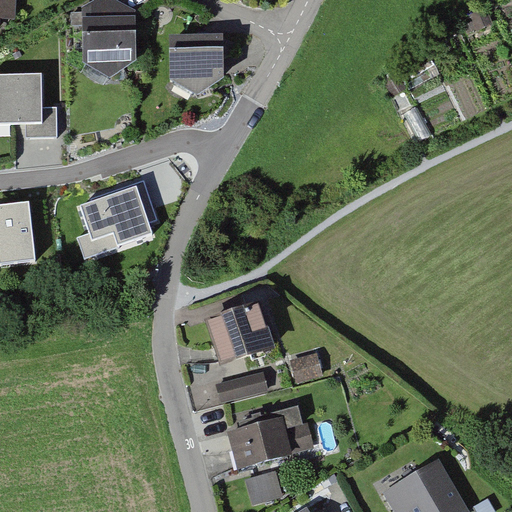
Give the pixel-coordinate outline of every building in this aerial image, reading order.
[(14,0),(0,0),(0,16),(13,17),(14,0)] [(98,0),(85,9),(82,9),(83,69),(87,69),(111,83),(136,68),(136,14),(112,0),(98,0)] [(221,42),(174,40),(174,80),(190,79),(200,94),(223,78),(221,42)] [(40,82),(0,82),(0,130),(27,130),(27,141),(56,141),(55,112),(40,112),(40,82)] [(144,187),(80,208),(92,245),(114,237),(121,257),(157,245),(152,231),(158,228),(144,187)] [(0,268),(35,265),(29,206),(0,209),(0,268)] [(257,310),(201,328),(215,371),(271,352),(257,310)] [(315,357),(288,365),(295,387),(322,379),(315,357)] [(263,377),(216,389),(219,403),(267,391),(263,377)] [(269,422),(226,432),(235,472),(287,459),(281,432),(288,430),(293,454),(312,450),(307,426),(299,428),(294,408),(267,414),(269,422)] [(464,511),(440,467),(400,488),(413,511),(464,511)] [(275,474),(247,482),(254,506),(282,498),(275,474)] [(493,511),(488,502),(470,511),(493,511)]
